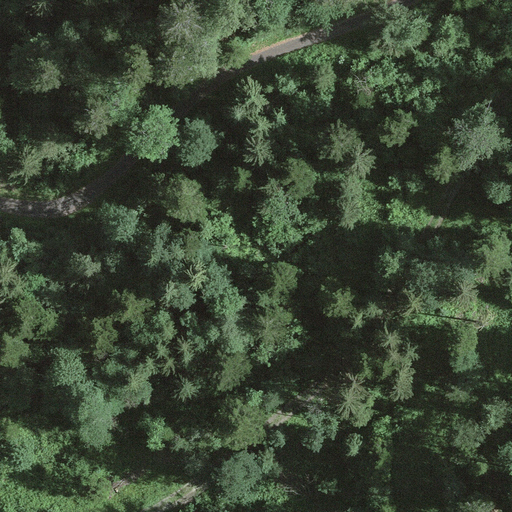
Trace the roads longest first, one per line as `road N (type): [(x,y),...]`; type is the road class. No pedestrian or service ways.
road 1 (track): [(148,511),(191,491),(289,410),(375,310),(511,115)]
road 2 (unclassified): [(0,203),(71,202),(238,71),(421,0)]
